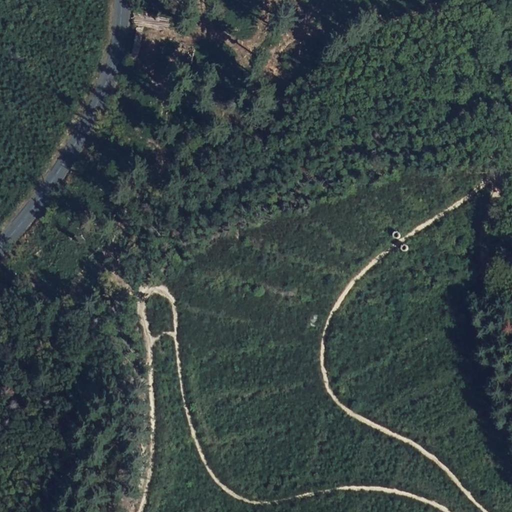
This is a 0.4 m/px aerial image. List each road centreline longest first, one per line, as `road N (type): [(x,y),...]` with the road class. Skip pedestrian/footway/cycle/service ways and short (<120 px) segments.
road 1 (track): [(486,511),(416,444),(340,404),(322,359),(327,325),(353,281),(508,164)]
road 2 (track): [(142,291),(159,289),(174,303),(190,420),(201,455),(230,492),(248,503),(373,488),(449,511)]
road 3 (secondary): [(122,0),(116,49),(89,115),(33,208),(0,244)]
road 4 (track): [(138,511),(150,462),(142,291)]
road 5 (track): [(511,305),(482,250),(508,164)]
